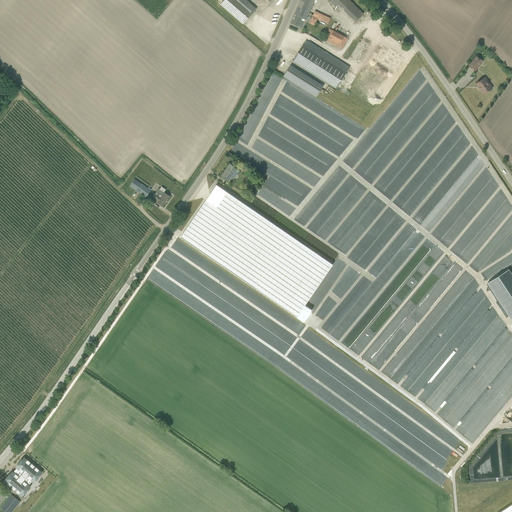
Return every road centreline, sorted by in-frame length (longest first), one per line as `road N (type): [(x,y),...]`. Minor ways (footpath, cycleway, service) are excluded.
road 1 (tertiary): [(0,458),(235,125),(294,0)]
road 2 (track): [(165,230),(0,68)]
road 3 (tertiary): [(511,182),(433,63),(378,0)]
